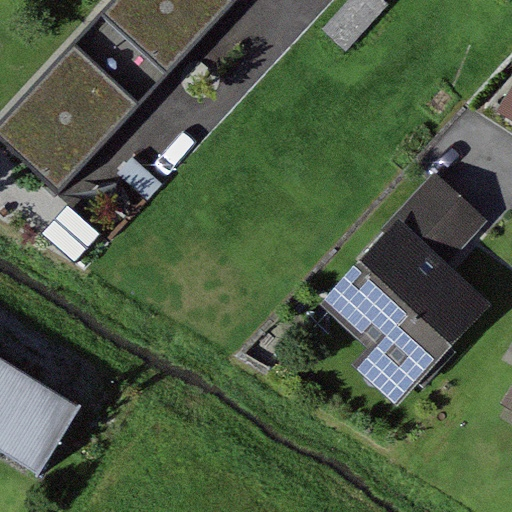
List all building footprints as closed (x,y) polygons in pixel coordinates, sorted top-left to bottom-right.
[(105,0),(87,20),(155,83),(223,9),(231,0),(105,0)] [(389,9),(378,0),(354,0),(322,34),(346,56),(389,9)] [(0,113),(0,153),(48,198),(126,114),(155,83),(87,20),(0,113)] [(511,81),(491,115),(511,127),(511,81)] [(383,224),(437,270),(476,223),(421,176),(381,223),(383,224)] [(480,306),(437,270),(383,224),(312,307),(359,347),(342,366),(392,409),(480,306)] [(0,453),(38,477),(78,413),(0,364),(0,453)] [(511,373),(494,406),(511,416),(511,373)]
